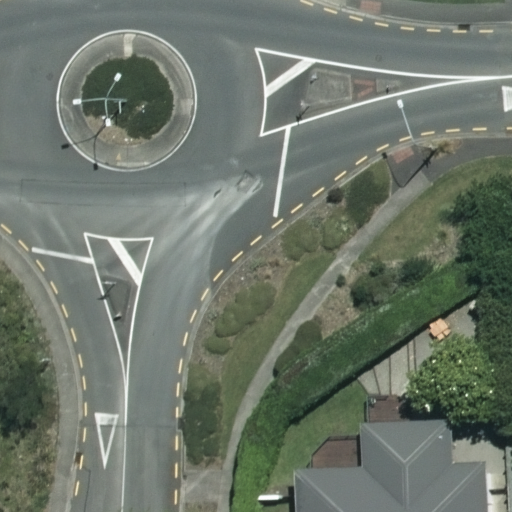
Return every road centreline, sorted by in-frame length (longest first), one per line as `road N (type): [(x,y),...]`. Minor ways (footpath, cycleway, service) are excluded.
road 1 (residential): [(213,205),(162,326),(150,511)]
road 2 (residential): [(96,511),(107,411),(61,208)]
road 3 (tertiary): [(511,77),(257,90)]
road 4 (tertiary): [(213,205),(177,228),(142,234),(90,224),(61,208)]
road 5 (tertiary): [(12,124),(14,82),(31,43),(60,11),(83,0)]
road 6 (tertiary): [(257,90),(251,153),(213,205)]
